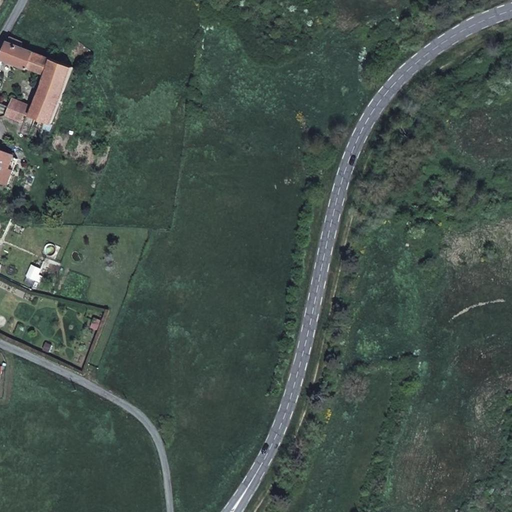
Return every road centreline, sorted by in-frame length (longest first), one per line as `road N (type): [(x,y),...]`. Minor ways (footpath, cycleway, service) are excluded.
road 1 (tertiary): [(511,10),(431,49),(389,88),(359,133),(336,195),(287,410),(231,511)]
road 2 (unclassified): [(0,343),(116,398),(150,425),(172,511)]
